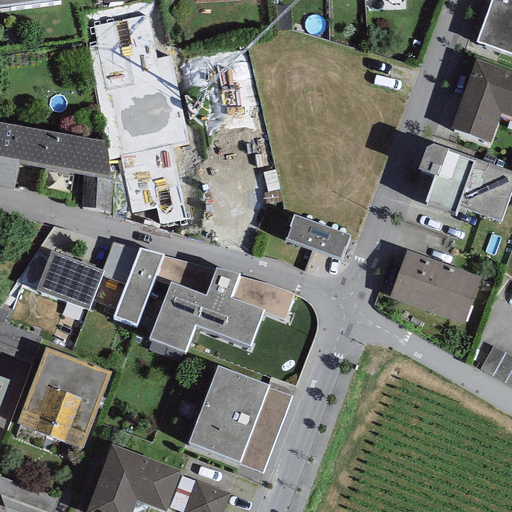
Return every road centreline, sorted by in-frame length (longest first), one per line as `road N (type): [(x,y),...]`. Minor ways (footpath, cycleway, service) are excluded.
road 1 (residential): [(348,309),(261,271),(0,202)]
road 2 (residential): [(459,0),(348,309)]
road 3 (residential): [(348,309),(270,511)]
road 4 (residential): [(511,404),(348,309)]
